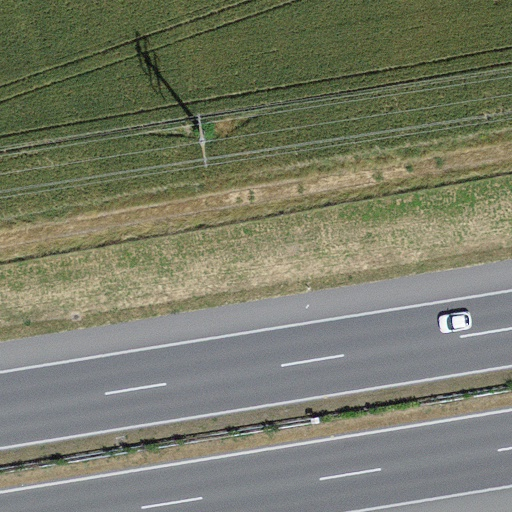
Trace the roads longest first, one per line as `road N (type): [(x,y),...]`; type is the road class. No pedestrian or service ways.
road 1 (track): [(511,156),(0,242)]
road 2 (motorway): [(511,328),(0,411)]
road 3 (motorway): [(117,511),(511,448)]
